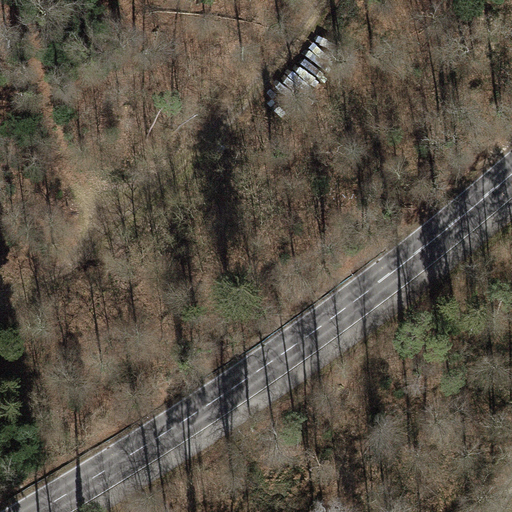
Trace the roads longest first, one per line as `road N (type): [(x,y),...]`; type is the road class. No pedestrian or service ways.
road 1 (secondary): [(511,175),(259,371),(36,511)]
road 2 (track): [(320,0),(232,115),(0,305)]
